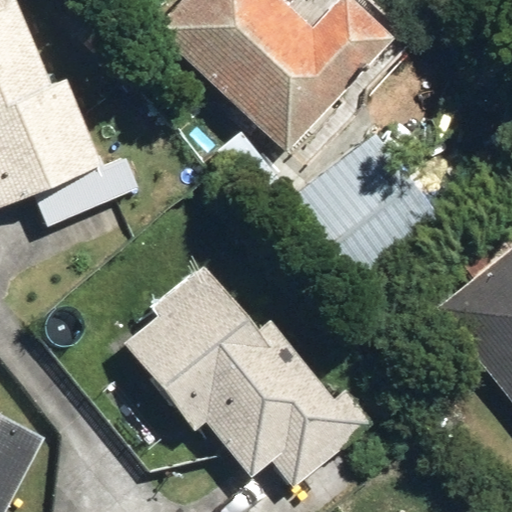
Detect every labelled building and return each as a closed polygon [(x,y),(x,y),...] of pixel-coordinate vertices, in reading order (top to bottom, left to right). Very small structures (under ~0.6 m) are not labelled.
[(0,0),(0,201),(29,190),(43,224),(134,187),(122,157),(100,165),(95,154),(91,155),(59,74),(42,81),(9,0),(0,0)] [(272,0),(168,0),(144,26),(279,151),(351,72),(384,35),(345,0),(325,0),(301,26),(272,0)] [(449,234),(368,132),(273,207),(354,308),(449,234)] [(511,241),(432,304),(511,404),(511,241)] [(137,323),(115,341),(188,431),(199,422),(243,477),(265,459),(288,487),(368,423),(338,386),(326,396),(261,315),(247,326),(196,262),(143,305),(148,310),(135,321),(137,323)] [(0,510),(39,436),(0,415),(0,510)]
